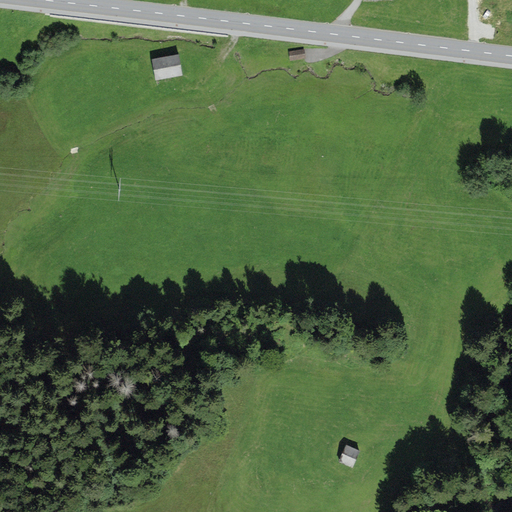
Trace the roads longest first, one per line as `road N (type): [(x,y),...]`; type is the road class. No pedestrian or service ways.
road 1 (primary): [(41,0),(511,56)]
road 2 (unknown): [(235,22),(229,50),(197,83),(52,153)]
